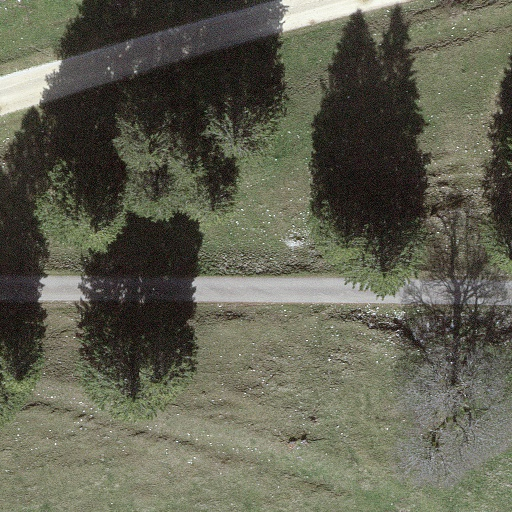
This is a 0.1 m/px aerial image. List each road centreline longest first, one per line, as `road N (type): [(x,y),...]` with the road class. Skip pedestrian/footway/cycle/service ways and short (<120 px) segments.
road 1 (unclassified): [(0,289),(511,292)]
road 2 (track): [(0,95),(337,0)]
